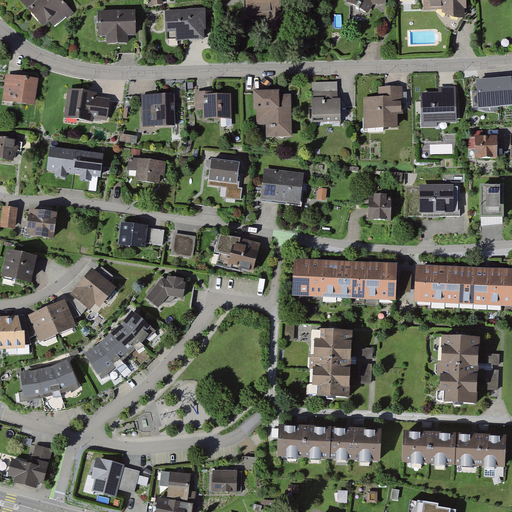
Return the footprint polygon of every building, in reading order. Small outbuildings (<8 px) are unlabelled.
[(19,0),(44,26),(49,21),(54,26),(65,16),(68,18),(74,12),(62,0),(19,0)] [(285,0),(246,0),(248,22),(286,20),(285,0)] [(345,0),(368,12),(371,4),(384,3),(384,0),(345,0)] [(442,9),(442,12),(454,17),(465,17),(465,8),(467,8),(466,0),(423,0),(424,9),(442,9)] [(176,31),(176,41),(205,40),(204,30),(207,30),(206,8),(165,10),(166,32),(176,31)] [(106,36),(107,44),(128,43),(128,35),(136,35),(136,10),(98,11),(99,36),(106,36)] [(7,74),(3,101),(35,106),(39,79),(7,74)] [(511,83),(511,76),(476,79),(479,109),(511,105),(511,83)] [(380,97),(363,97),(363,129),(395,130),(395,117),(407,117),(407,85),(380,85),(380,97)] [(439,92),(421,93),(422,127),(437,127),(437,123),(457,122),(456,86),(439,87),(439,92)] [(93,119),(107,121),(110,98),(97,96),(97,93),(68,89),(64,118),(93,122),(93,119)] [(231,94),(214,94),(214,91),(195,92),(195,111),(203,111),(203,119),(232,119),(231,94)] [(291,92),(256,94),(257,125),(264,125),(265,138),(294,137),(291,92)] [(339,92),(308,92),(308,122),(339,122),(339,92)] [(143,128),(176,127),(175,94),(142,95),(143,128)] [(475,158),(498,158),(497,135),(475,135),(475,158)] [(0,136),(0,159),(14,161),(17,139),(0,136)] [(67,173),(74,174),(77,150),(50,147),(47,170),(56,171),(55,176),(66,178),(67,173)] [(92,176),(101,177),(104,154),(77,150),(74,174),(81,175),(80,180),(91,181),(92,176)] [(137,171),(135,181),(160,184),(161,175),(165,176),(166,161),(129,157),(128,170),(137,171)] [(240,162),(211,158),(211,160),(207,159),(206,166),(210,170),(208,186),(226,188),(225,198),(241,200),(243,188),(239,188),(240,182),(238,181),(240,162)] [(304,173),(264,168),(261,199),(301,204),(304,173)] [(504,184),(480,184),(480,217),(504,217),(504,184)] [(454,186),(454,185),(420,185),(420,213),(454,213),(454,212),(458,212),(458,186),(454,186)] [(319,188),(318,200),(326,200),(327,189),(319,188)] [(392,197),(387,197),(387,194),(374,194),(374,197),(369,196),(368,220),(391,221),(392,197)] [(0,227),(15,229),(18,208),(3,206),(0,227)] [(29,208),(26,229),(30,230),(29,235),(54,239),(58,212),(29,208)] [(120,222),(118,245),(145,248),(146,244),(148,228),(148,225),(120,222)] [(146,244),(163,246),(165,230),(148,228),(146,244)] [(171,255),(193,258),(196,237),(174,233),(171,255)] [(259,248),(219,236),(212,261),(251,273),(259,248)] [(1,276),(31,283),(38,256),(8,249),(1,276)] [(309,259),(294,259),(292,296),(307,296),(309,259)] [(324,260),(309,259),(307,296),(322,297),(324,260)] [(338,261),(324,260),(322,297),(337,298),(338,261)] [(353,261),(338,261),(337,298),(352,298),(353,261)] [(368,262),(353,261),(352,298),(366,299),(368,262)] [(66,293),(89,315),(118,284),(95,262),(66,293)] [(383,263),(368,262),(366,299),(381,300),(383,263)] [(398,263),(383,263),(381,300),(396,300),(398,263)] [(431,265),(416,265),(414,302),(429,302),(431,265)] [(446,266),(431,265),(429,302),(444,303),(446,266)] [(461,267),(446,266),(444,303),(459,304),(461,267)] [(476,268),(461,267),(459,304),(474,305),(476,268)] [(491,268),(476,268),(474,305),(489,305),(491,268)] [(506,269),(491,268),(489,305),(504,306),(506,269)] [(402,272),(400,294),(411,294),(412,273),(402,272)] [(144,298),(156,308),(164,297),(182,300),(185,284),(181,284),(181,280),(165,278),(165,280),(160,279),(144,298)] [(65,302),(47,310),(58,337),(77,329),(65,302)] [(47,310),(28,318),(40,345),(58,337),(47,310)] [(132,310),(121,324),(140,341),(152,326),(132,310)] [(3,352),(26,351),(24,318),(1,319),(3,352)] [(140,341),(121,324),(110,334),(127,353),(140,341)] [(353,330),(320,328),(319,339),(315,338),(313,385),(317,385),(317,396),(349,397),(353,330)] [(127,353),(110,334),(98,344),(114,364),(127,353)] [(481,340),(437,340),(436,408),(481,408),(481,340)] [(114,364),(98,344),(84,353),(98,375),(114,364)] [(52,366),(60,390),(77,383),(67,360),(52,366)] [(52,366),(37,370),(42,395),(60,390),(52,366)] [(37,370),(20,372),(24,397),(42,395),(37,370)] [(277,460),(329,463),(330,431),(279,428),(277,460)] [(329,463),(380,465),(382,433),(330,431),(329,463)] [(402,466),(453,468),(455,437),(404,434),(402,466)] [(453,468),(505,471),(506,439),(455,437),(453,468)] [(53,450),(36,445),(32,458),(49,463),(53,450)] [(124,467),(125,465),(97,457),(91,479),(95,480),(92,491),(116,498),(118,490),(124,467)] [(15,477),(13,482),(37,489),(38,483),(43,484),(49,463),(32,458),(31,464),(12,459),(8,475),(15,477)] [(134,494),(140,472),(124,467),(118,490),(134,494)] [(212,492),(237,493),(238,471),(213,470),(212,492)] [(193,477),(161,473),(158,498),(190,502),(193,477)] [(393,489),(391,499),(398,500),(400,490),(393,489)] [(337,503),(348,504),(348,491),(338,490),(337,503)] [(367,491),(367,503),(378,503),(378,491),(367,491)] [(153,499),(151,511),(186,511),(188,503),(153,499)] [(456,511),(456,510),(438,507),(439,503),(418,500),(416,511),(456,511)]
